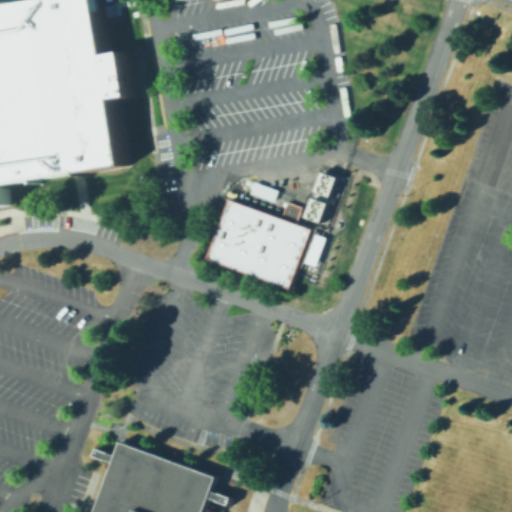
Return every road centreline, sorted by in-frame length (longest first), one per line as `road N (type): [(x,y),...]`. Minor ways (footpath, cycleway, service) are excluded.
road 1 (residential): [(456,0),(278,491)]
road 2 (residential): [(335,331),(117,251)]
